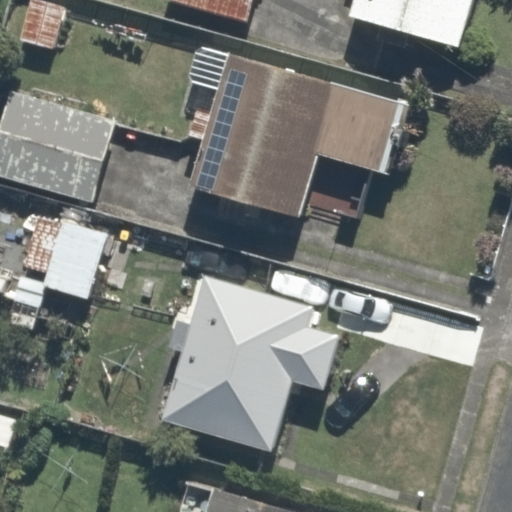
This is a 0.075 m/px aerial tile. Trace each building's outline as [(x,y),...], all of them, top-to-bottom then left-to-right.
[(67,0),(27,0),(21,35),(59,42),(67,0)] [(250,0),(187,0),(245,17),(250,0)] [(352,0),(350,8),(469,40),(479,0),(352,0)] [(202,132),(189,178),(296,210),(315,145),(378,164),(385,140),(381,138),(386,121),(390,123),(398,97),(198,37),(187,75),(217,83),(211,102),(199,99),(190,129),(202,132)] [(115,116),(14,87),(0,134),(0,168),(93,195),(115,116)] [(88,292),(106,227),(87,222),(90,210),(67,204),(64,216),(36,209),(23,259),(52,266),(48,281),(88,292)] [(184,347),(161,415),(265,448),(289,374),(326,386),(342,334),(306,322),(311,307),(207,273),(194,315),(177,309),(167,341),(184,347)] [(205,511),(301,511),(210,490),(205,511)]
